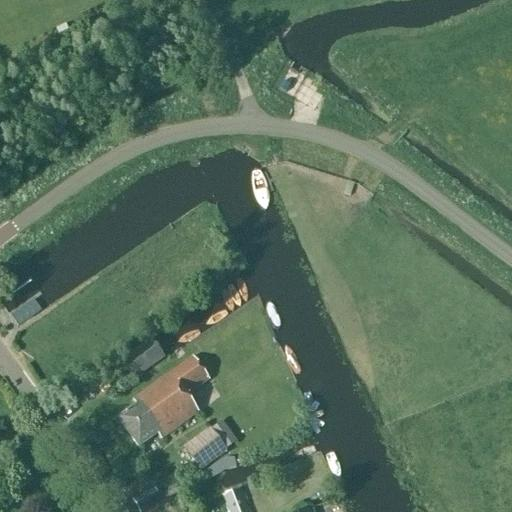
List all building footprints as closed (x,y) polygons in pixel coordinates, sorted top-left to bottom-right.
[(290,81),(285,78),(280,88),(285,91),(289,93),(295,83),(290,81)] [(159,344),(128,367),(136,378),(167,356),(159,344)] [(138,449),(156,436),(160,441),(198,414),(186,397),(208,381),(192,358),(132,402),(136,407),(117,420),(138,449)] [(227,453),(225,451),(236,443),(221,423),(211,431),(209,429),(182,449),(200,473),(227,453)] [(152,473),(125,489),(131,499),(158,484),(152,473)] [(147,511),(179,493),(173,482),(155,493),(153,489),(132,502),(137,511),(147,511)] [(223,497),(228,511),(246,511),(238,491),(223,497)]
